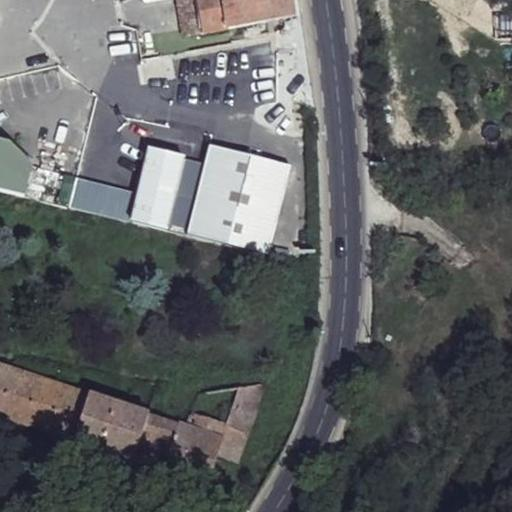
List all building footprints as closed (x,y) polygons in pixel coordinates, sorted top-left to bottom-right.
[(177,0),(186,40),(203,36),(195,0),(177,0)] [(195,0),(203,36),(295,17),(292,0),(195,0)] [(511,0),(494,0),(495,39),(511,38),(511,0)] [(291,167),(208,147),(185,241),(268,261),(291,167)] [(0,367),(0,419),(209,491),(220,459),(229,431),(248,437),(261,398),(274,395),(273,382),(197,397),(187,429),(0,367)] [(229,431),(220,459),(239,464),(248,437),(229,431)]
